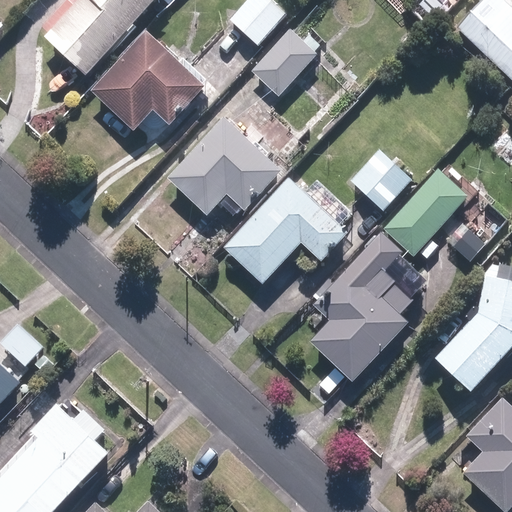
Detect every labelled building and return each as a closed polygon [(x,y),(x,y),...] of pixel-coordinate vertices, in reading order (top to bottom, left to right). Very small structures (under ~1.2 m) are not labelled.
[(162,0),(82,0),(49,35),(92,75),(162,0)] [(277,0),(251,0),(232,19),(259,47),(292,15),(277,0)] [(441,15),(451,0),(430,0),(427,5),(441,15)] [(511,1),(511,0),(493,0),(462,30),(511,81),(511,1)] [(321,55),(292,29),(254,71),(282,98),(321,55)] [(174,125),(209,90),(151,31),(93,88),(137,133),(160,111),(174,125)] [(250,211),(286,174),(228,117),(169,178),(208,217),(231,193),(250,211)] [(384,147),(352,180),(385,213),(418,179),(384,147)] [(474,194),(443,166),(387,227),(418,256),(474,194)] [(307,245),(326,263),(338,251),(346,259),(376,228),(323,176),(310,189),(296,176),(228,246),(268,285),(307,245)] [(423,277),(402,256),(406,253),(385,233),(318,301),(336,318),(312,343),(354,384),(414,324),(404,315),(420,300),(409,290),(423,277)] [(511,354),(511,283),(492,279),(485,311),(441,356),(476,390),(511,354)] [(18,321),(0,343),(29,367),(47,345),(18,321)] [(0,355),(0,411),(28,383),(0,355)] [(485,446),(464,467),(510,511),(511,508),(511,403),(506,398),(471,434),(485,446)] [(87,410),(77,420),(63,407),(0,473),(0,511),(58,511),(113,454),(100,441),(109,431),(87,410)] [(168,511),(155,499),(142,511),(111,511),(101,502),(91,511),(168,511)]
